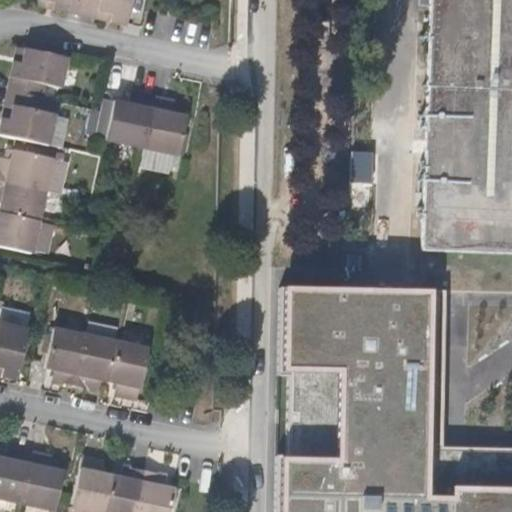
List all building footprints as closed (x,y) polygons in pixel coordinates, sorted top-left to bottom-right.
[(54,0),(54,4),(82,10),(83,0),(54,0)] [(83,0),(82,10),(110,16),(112,5),(87,0),(83,0)] [(110,16),(126,20),(129,0),(87,0),(112,5),(110,16)] [(511,0),(428,0),(422,246),(511,248),(511,0)] [(22,61),(25,46),(17,45),(14,60),(22,61)] [(66,54),(25,46),(22,61),(14,60),(8,88),(15,91),(46,96),(49,83),(60,85),(66,54)] [(95,133),(142,143),(153,92),(129,87),(126,100),(104,96),(95,133)] [(15,91),(8,88),(2,117),(10,118),(15,91)] [(49,98),(46,96),(15,91),(10,118),(2,117),(0,124),(0,131),(47,142),(53,113),(47,111),(49,98)] [(153,92),(142,143),(178,150),(186,113),(172,110),(174,96),(153,92)] [(1,157),(0,161),(0,177),(48,188),(54,157),(15,149),(13,158),(1,157)] [(372,159),(372,181),(402,181),(402,160),(372,159)] [(48,188),(0,177),(0,201),(3,203),(1,211),(41,220),(48,188)] [(41,220),(1,211),(0,216),(0,246),(34,253),(34,249),(51,253),(57,224),(41,220)] [(348,294),(280,293),(279,370),(335,372),(334,464),(277,463),(276,511),(511,511),(511,492),(447,491),(445,500),(421,500),(426,295),(348,294)] [(443,296),(426,295),(421,500),(445,500),(447,491),(511,492),(511,450),(440,448),(443,296)] [(0,378),(13,381),(22,333),(0,328),(0,378)] [(71,393),(82,340),(49,333),(41,372),(51,375),(48,388),(71,393)] [(104,386),(112,347),(82,340),(71,393),(93,398),(94,384),(104,386)] [(109,401),(135,407),(146,354),(112,347),(104,386),(111,387),(109,401)] [(0,507),(16,511),(25,460),(4,456),(2,467),(0,466),(0,507)] [(47,464),(25,460),(16,511),(21,511),(51,511),(58,479),(46,476),(47,464)] [(103,511),(110,481),(101,479),(103,467),(80,463),(70,511),(103,511)] [(103,511),(136,511),(144,475),(122,471),(119,482),(110,481),(103,511)] [(144,475),(136,511),(167,511),(171,494),(164,493),(165,480),(144,475)]
